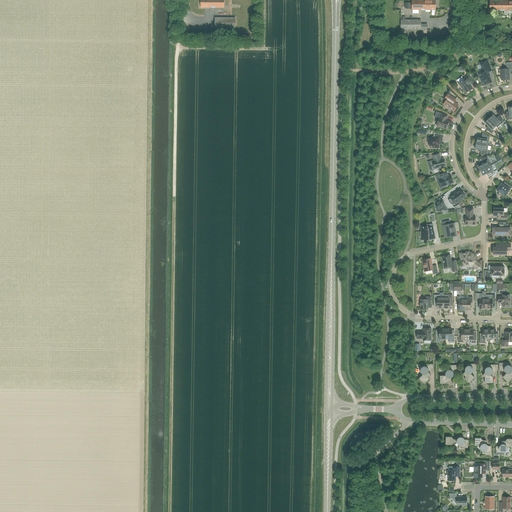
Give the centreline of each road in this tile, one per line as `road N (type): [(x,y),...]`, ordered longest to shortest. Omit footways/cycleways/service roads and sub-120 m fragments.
road 1 (primary): [(331,261),(335,3)]
road 2 (residential): [(496,318),(416,317),(395,302),(390,284),(407,255),(483,237)]
road 3 (primary): [(331,261),(325,408)]
road 4 (primary): [(331,404),(331,261)]
road 5 (residential): [(511,88),(477,98),(455,126),(455,166),(471,189)]
road 6 (residential): [(480,192),(466,163),(468,132),(483,110),(511,96)]
road 7 (residential): [(396,409),(406,420),(511,424)]
road 8 (residential): [(511,397),(408,398),(396,409)]
